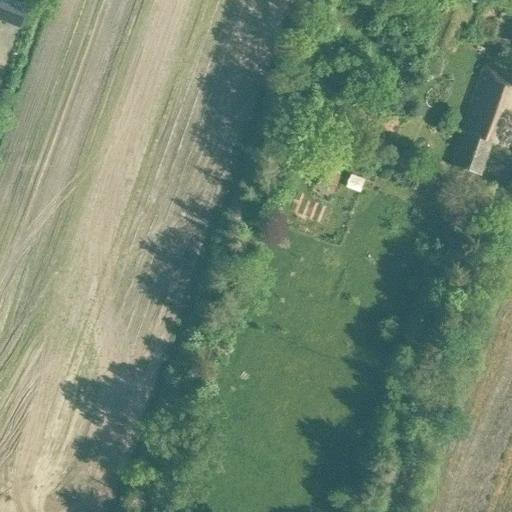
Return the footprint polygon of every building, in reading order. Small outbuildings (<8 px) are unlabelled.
[(453,53),(469,8),(449,0),(440,0),(425,41),(453,53)] [(511,9),(488,0),(487,0),(473,37),(511,53),(511,51),(511,9)] [(0,21),(21,29),(28,11),(0,1),(0,21)] [(438,77),(443,62),(422,55),(417,70),(438,77)] [(506,149),(511,132),(511,78),(483,67),(458,132),(461,133),(454,150),(456,150),(451,166),(480,175),(491,144),(506,149)] [(337,195),(340,173),(320,170),(317,193),(337,195)]
